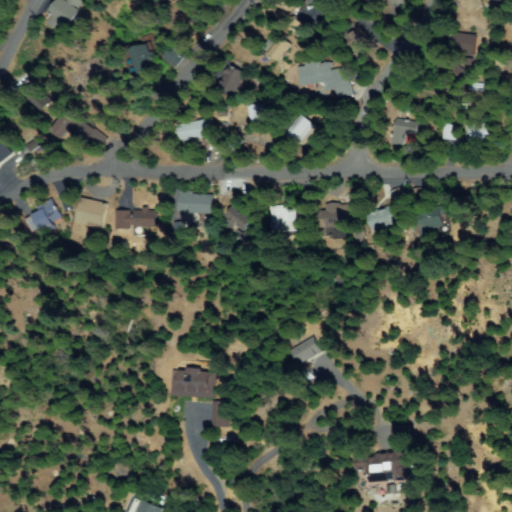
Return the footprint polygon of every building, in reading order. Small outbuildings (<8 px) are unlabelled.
[(77,0),(83,4),(65,30),(47,18),(59,0),(77,0)] [(478,9),(471,0),(480,0),(484,5),(478,9)] [(326,16),(308,28),(300,16),(318,4),(326,16)] [(361,29),(369,53),(354,58),(346,34),(361,29)] [(274,31),(288,42),(289,41),(293,44),(287,51),(289,53),(286,56),(285,55),(279,62),(272,57),(269,61),(260,54),(268,45),(265,43),(274,31)] [(452,31),(478,41),(473,55),(447,46),(452,31)] [(122,59),(123,46),(155,50),(152,76),(130,73),(132,60),(122,59)] [(184,53),(178,66),(163,58),(170,46),(184,53)] [(496,49),(509,57),(501,71),(488,62),(496,49)] [(316,50),(317,56),(321,55),(322,63),(331,62),(332,70),(350,68),(353,94),(336,96),(335,88),(326,90),(325,81),(303,84),(301,66),(306,66),(304,58),(311,57),(310,51),(316,50)] [(436,67),(444,57),(465,72),(458,83),(436,67)] [(246,85),(224,91),(219,72),(241,66),(246,85)] [(32,79),(48,100),(37,108),(21,88),(32,79)] [(268,119),(254,125),(246,107),(261,101),(268,119)] [(74,112),(107,143),(101,150),(91,141),(87,146),(68,128),(57,139),(50,132),(65,116),(67,119),(74,112)] [(303,117),(314,127),(297,145),(286,136),(303,117)] [(178,144),(174,130),(211,118),(215,131),(178,144)] [(404,146),(394,144),(398,120),(424,125),(423,134),(407,132),(404,146)] [(469,140),(469,133),(473,133),(473,125),(497,124),(497,140),(469,140)] [(446,125),(457,126),(456,140),(445,139),(446,125)] [(0,133),(14,153),(0,162),(0,133)] [(395,221),(400,232),(388,237),(384,226),(374,230),(368,216),(395,204),(390,192),(401,188),(412,214),(395,221)] [(179,194),(211,196),(210,213),(178,211),(179,194)] [(84,198),(108,206),(101,229),(77,222),(84,198)] [(42,200),(55,207),(42,232),(29,225),(42,200)] [(324,231),(317,210),(335,205),(336,206),(356,200),(359,209),(347,213),(350,223),(324,231)] [(228,216),(241,202),(256,216),(244,230),(228,216)] [(301,234),(272,229),(276,206),(305,212),(301,234)] [(424,234),(418,217),(440,209),(446,225),(424,234)] [(146,231),(133,219),(141,210),(155,221),(146,231)] [(175,222),(184,222),(185,238),(176,238),(175,222)] [(314,339),(321,353),(299,364),(292,350),(314,339)] [(215,373),(212,397),(172,394),(175,369),(215,373)] [(212,426),(213,403),(226,403),(225,426),(212,426)] [(369,471),(360,473),(355,450),(363,448),(365,458),(398,450),(392,427),(406,424),(413,450),(404,452),(406,462),(416,459),(420,473),(373,485),(369,471)] [(164,510),(162,511),(141,511),(148,500),(164,510)]
